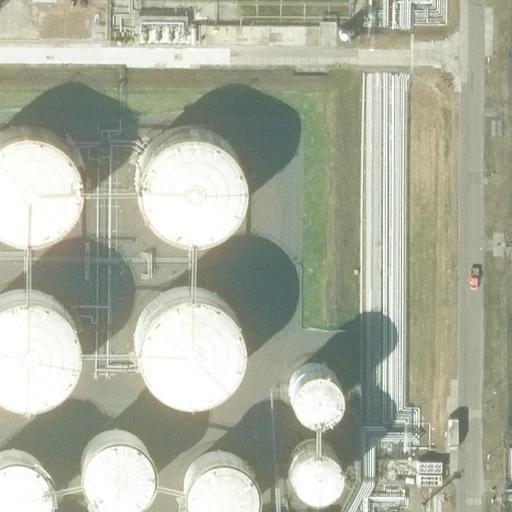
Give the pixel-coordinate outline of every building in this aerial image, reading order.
[(74,154),(71,149),(68,145),(66,142),(62,138),(57,134),(54,132),(51,131),(46,128),(43,127),(39,126),(34,125),(28,125),(25,124),(21,125),(16,126),(12,126),(7,128),(2,130),(0,131),(0,224),(4,226),(9,228),(13,229),(16,230),(22,231),(25,231),(29,231),(33,231),(38,230),(42,229),(45,228),(50,226),(53,224),(55,223),(58,221),(61,219),(65,215),(68,211),(72,206),(73,203),(75,200),(76,198),(77,195),(78,191),(78,189),(79,186),(79,184),(80,180),(80,179),(80,175),(79,171),(79,168),(78,164),(77,162),(76,159),(74,154)] [(239,161),(238,157),(236,154),(234,149),(231,146),(228,142),(224,138),(219,135),(216,133),(211,130),(206,128),(203,127),(197,126),(194,126),(190,125),(184,126),(179,126),(175,127),(172,128),(168,130),(163,132),(159,135),(156,137),(153,140),(152,141),(149,143),(146,148),(144,151),(141,156),(140,157),(139,161),(138,164),(137,166),(136,170),(136,173),(136,177),(136,181),(136,183),(137,188),(137,190),(138,194),(139,197),(140,199),(141,202),(143,205),(146,210),(148,213),(150,216),(155,219),(157,222),(162,225),(167,227),(172,229),(177,231),(181,232),(185,232),(190,232),(196,232),(201,231),(206,229),(210,228),(213,226),(215,226),(218,224),(222,221),(227,217),(230,213),(232,210),(235,207),(235,205),(237,202),(238,200),(239,197),(240,193),(241,192),(242,188),(242,184),(242,179),(242,177),(242,173),(242,170),(241,168),(241,166),(240,163),(239,161)] [(196,287),(193,287),(189,287),(185,287),(182,287),(178,288),(175,289),(171,290),(168,291),(164,293),(161,295),(158,297),(155,299),(152,301),(150,304),(147,307),(145,310),(143,313),(141,316),(140,319),(138,322),(137,326),(137,330),(136,333),(136,337),(135,340),(135,342),(136,344),(136,348),(137,351),(137,355),(139,358),(140,362),(142,365),(143,368),(145,371),(148,374),(151,378),(154,381),(157,383),(160,385),(163,387),(166,389),(170,390),(173,391),(177,392),(180,393),(184,393),(189,394),(193,393),(197,393),(200,392),(204,392),(209,390),(212,388),(216,386),(220,383),(223,381),(226,379),(228,376),(231,373),(234,369),(237,364),(238,361),(239,357),(240,354),(241,350),(242,347),(242,343),(242,339),(242,336),(242,332),(241,328),(240,325),(239,321),(237,318),(236,316),(236,315),(234,311),(232,308),(229,306),(227,303),(224,300),(221,298),(218,296),(214,293),(210,291),(207,290),(203,289),(200,288),(196,287)] [(43,293),(38,291),(34,291),(30,290),(27,290),(23,290),(19,290),(16,291),(12,291),(9,292),(5,294),(2,295),(0,296),(0,390),(3,392),(7,393),(12,395),(16,396),(19,396),(25,397),(28,397),(32,396),(37,395),(41,394),(44,393),(48,392),(51,390),(56,387),(59,385),(61,382),(64,380),(66,377),(69,374),(71,371),(72,370),(73,366),(75,361),(77,358),(77,354),(78,351),(78,347),(78,345),(79,342),(78,338),(78,334),(77,331),(76,327),(75,324),(73,320),(71,316),(69,313),(67,310),(64,307),(62,304),(59,302),(56,300),(51,297),(48,295),(45,294),(43,293)] [(300,366),(291,368),(284,373),(278,380),(276,389),(277,400),(282,408),(288,414),(297,417),(302,417),(310,416),(318,411),(325,402),(327,393),(326,384),(323,377),(317,371),(309,367),(300,366)] [(147,444),(145,441),(143,439),(141,437),(139,435),(136,433),(134,431),(131,430),(128,429),(125,428),(122,427),(119,427),(116,426),(113,426),(110,427),(105,428),(102,429),(99,430),(96,431),(93,434),(89,437),(87,439),(85,442),(83,444),(82,447),(80,450),(79,453),(78,456),(78,459),(78,462),(77,465),(78,468),(78,471),(78,472),(79,475),(80,478),(81,480),(82,483),(85,487),(88,490),(90,492),(94,495),(98,498),(102,499),(106,501),(111,502),(114,502),(117,502),(122,501),(126,500),(131,499),(135,497),(139,494),(142,491),(144,489),(146,486),(149,482),(150,479),(150,478),(151,476),(152,473),(152,472),(153,469),(153,464),(153,463),(153,460),(152,457),(152,455),(151,452),(151,451),(149,448),(149,446),(147,444)] [(303,445),(298,445),(289,448),(282,454),(277,462),(275,471),(276,478),(280,487),(286,494),(293,497),(302,499),(311,497),(319,492),(325,486),(328,477),(328,468),(326,460),(320,452),(312,447),(303,445)] [(0,511),(40,511),(43,509),(45,507),(48,503),(49,500),(50,497),(51,496),(51,493),(52,490),(52,488),(52,485),(52,484),(52,481),(52,478),(51,475),(51,473),(49,470),(48,468),(47,465),(45,462),(43,460),(40,457),(37,455),(35,453),(32,451),(28,450),(25,449),(22,448),(19,447),(16,447),(13,447),(8,448),(5,448),(1,450),(0,450),(0,511)] [(184,476),(183,479),(182,482),(182,483),(182,486),(182,488),(182,491),(182,494),(183,495),(183,498),(184,501),(186,504),(188,508),(191,511),(190,511),(248,511),(249,511),(250,510),(252,507),(253,505),(254,502),(255,500),(256,497),(257,494),(257,490),(257,487),(257,485),(257,482),(256,479),(256,476),(255,473),(253,470),(251,466),(249,464),(246,460),(244,458),(241,456),(239,455),(236,453),(233,452),(230,451),(226,450),(221,450),(218,449),(214,450),(211,451),(208,451),(205,452),(202,454),(199,455),(195,458),(193,460),(191,462),(189,465),(187,469),(185,471),(184,476)]
